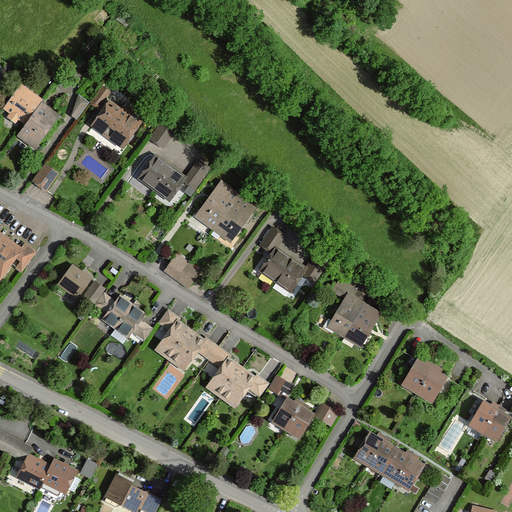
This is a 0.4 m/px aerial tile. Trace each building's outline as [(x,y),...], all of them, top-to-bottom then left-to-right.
[(120,15),(116,19),(126,27),(130,22),(120,15)] [(22,85),(5,109),(11,113),(8,117),(16,123),(18,119),(26,125),(42,103),(43,101),(22,85)] [(111,92),(102,86),(92,101),(100,107),(111,92)] [(79,94),(72,115),(76,119),(89,101),(79,94)] [(120,108),(110,100),(92,125),(122,147),(142,120),(122,105),(120,108)] [(60,116),(42,103),(26,125),(18,136),(36,149),(60,116)] [(163,121),(151,137),(164,146),(175,130),(163,121)] [(159,156),(157,154),(140,178),(171,200),(186,180),(191,184),(186,191),(191,195),(211,168),(200,159),(188,176),(186,175),(184,177),(158,158),(159,156)] [(46,163),(33,181),(46,190),(59,173),(46,163)] [(230,241),(255,206),(220,181),(195,216),(230,241)] [(285,236),(273,228),(262,245),(274,253),(262,272),(292,292),(304,274),(314,280),(326,262),(316,255),(306,270),(276,250),(285,236)] [(0,232),(0,280),(18,257),(23,249),(22,248),(0,232)] [(25,244),(22,248),(23,249),(18,257),(22,260),(17,268),(21,271),(36,251),(25,244)] [(165,270),(188,287),(200,270),(177,254),(165,270)] [(73,265),(60,284),(79,297),(92,278),(73,265)] [(363,344),(381,313),(351,296),(357,285),(342,276),(334,290),(346,297),(330,325),(363,344)] [(106,289),(96,282),(85,296),(96,303),(104,292),(106,289)] [(114,300),(104,292),(96,303),(106,310),(114,300)] [(145,313),(121,296),(104,319),(129,336),(134,330),(145,338),(153,328),(141,319),(145,313)] [(181,319),(170,311),(161,323),(173,331),(159,351),(186,370),(200,351),(220,365),(206,384),(235,404),(248,385),(260,393),(268,381),(257,373),(255,376),(228,356),(229,354),(207,338),(205,341),(178,322),(181,319)] [(405,383),(436,400),(448,379),(418,361),(405,383)] [(286,381),(278,376),(271,388),(287,397),(294,385),(286,381)] [(304,434),(315,414),(289,399),(277,419),(304,434)] [(499,440),(511,418),(511,417),(485,401),(472,423),(499,440)] [(325,405),(324,404),(317,417),(332,425),(339,412),(325,405)] [(0,447),(26,460),(33,448),(0,431),(0,447)] [(371,432),(357,456),(412,489),(426,465),(371,432)] [(66,493),(78,470),(56,459),(52,465),(30,454),(19,477),(40,488),(44,482),(66,493)] [(99,464),(89,458),(81,473),(91,479),(99,464)] [(491,472),(486,479),(492,483),(497,475),(491,472)] [(452,480),(440,473),(436,479),(448,486),(452,480)] [(139,507),(149,511),(156,511),(162,499),(132,484),(133,482),(117,474),(106,495),(137,511),(139,507)] [(448,486),(436,479),(433,485),(445,492),(448,486)] [(444,493),(432,486),(429,492),(440,499),(444,493)] [(440,499),(429,492),(425,498),(437,505),(440,499)]
